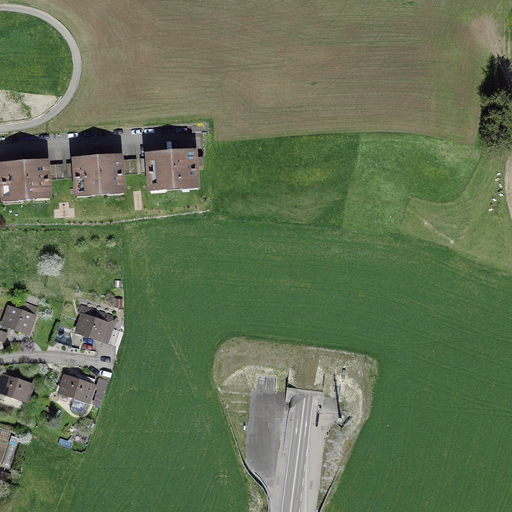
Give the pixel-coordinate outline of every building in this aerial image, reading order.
[(206,124),(192,125),(192,133),(207,131),(206,124)] [(195,152),(147,156),(148,158),(140,159),(141,174),(149,173),(150,190),(197,187),(196,170),(204,169),(203,154),(195,155),(195,152)] [(121,158),(74,161),(74,163),(66,164),(67,179),(75,178),(76,195),(124,192),(122,175),(138,174),(137,159),(122,160),(121,158)] [(64,179),(63,164),(48,165),(48,163),(0,166),(0,169),(0,168),(0,183),(1,183),(3,200),(50,197),(49,180),(64,179)] [(0,326),(1,324),(28,334),(35,316),(9,307),(4,321),(0,319),(0,326)] [(76,333),(102,342),(108,323),(83,314),(76,333)] [(120,331),(112,328),(106,343),(115,346),(120,331)] [(16,376),(5,373),(0,388),(0,393),(26,402),(32,385),(15,379),(16,376)] [(78,377),(69,374),(68,377),(65,376),(60,393),(74,398),(70,410),(83,414),(95,379),(79,374),(78,377)] [(99,378),(95,389),(104,393),(108,381),(99,378)] [(2,472),(0,476),(0,477),(9,480),(11,475),(2,472)]
